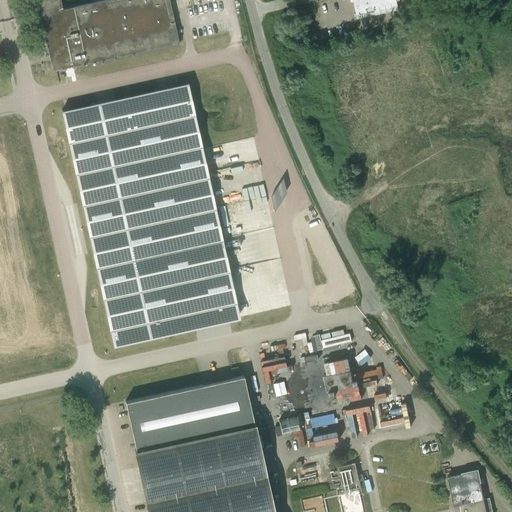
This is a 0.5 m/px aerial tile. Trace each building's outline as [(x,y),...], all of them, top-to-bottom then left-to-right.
[(35,0),(38,11),(62,5),(60,0),(35,0)] [(101,0),(62,9),(62,5),(38,11),(38,14),(40,14),(52,70),(179,43),(169,0),(101,0)] [(353,0),(357,18),(399,9),(397,1),(399,0),(353,0)] [(62,110),(61,110),(113,343),(237,317),(187,82),(186,82),(187,86),(156,93),(156,89),(155,89),(156,93),(125,99),(125,96),(124,96),(125,100),(94,106),(93,103),(92,103),(93,106),(63,113),(62,110)] [(281,355),(257,358),(260,379),(291,374),(289,363),(282,364),(281,355)] [(352,369),(324,374),(327,390),(355,384),(352,369)] [(125,400),(135,450),(134,450),(145,499),(147,511),(273,511),(265,473),(254,424),(243,374),(125,400)] [(371,380),(361,382),(362,391),(372,390),(371,380)] [(274,394),(284,392),(283,381),(273,382),(274,394)] [(401,409),(342,420),(343,426),(356,424),(357,429),(371,426),(380,424),(381,429),(404,425),(401,409)] [(298,416),(279,420),(281,433),(301,429),(298,416)] [(312,444),(337,439),(335,428),(309,433),(312,444)] [(355,462),(339,466),(343,484),(364,480),(363,474),(358,475),(355,462)] [(493,511),(490,497),(484,498),(478,469),(447,476),(454,505),(460,504),(461,511),(493,511)] [(326,511),(323,495),(302,498),(304,511),(326,511)]
